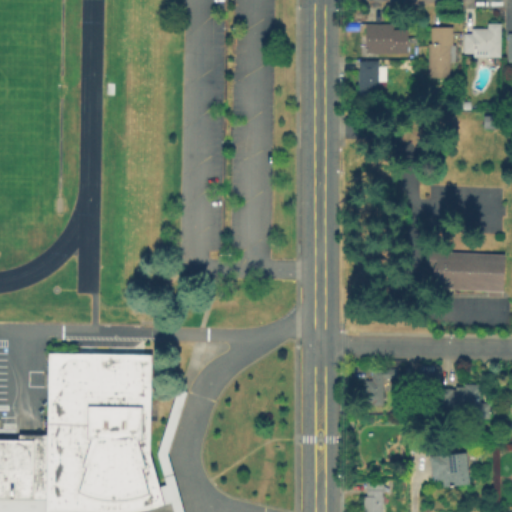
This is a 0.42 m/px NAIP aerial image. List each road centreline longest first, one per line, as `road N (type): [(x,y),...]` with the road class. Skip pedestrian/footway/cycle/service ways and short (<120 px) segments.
road 1 (tertiary): [(315,0),(315,323)]
road 2 (residential): [(511,349),(315,345)]
road 3 (tertiary): [(315,345),(316,511)]
